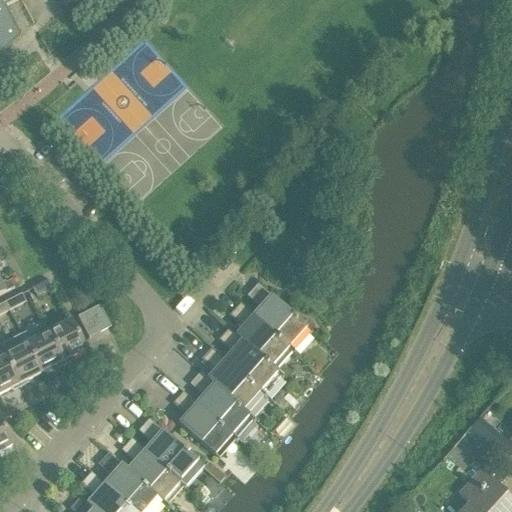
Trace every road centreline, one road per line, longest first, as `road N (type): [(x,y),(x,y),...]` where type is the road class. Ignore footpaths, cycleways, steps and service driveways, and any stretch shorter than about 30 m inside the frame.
road 1 (secondary): [(455,273),(379,437),(323,511)]
road 2 (residential): [(0,129),(169,330)]
road 3 (secondary): [(340,511),(409,432),(473,306)]
road 4 (residential): [(5,511),(169,330)]
road 5 (secondary): [(511,107),(455,273)]
